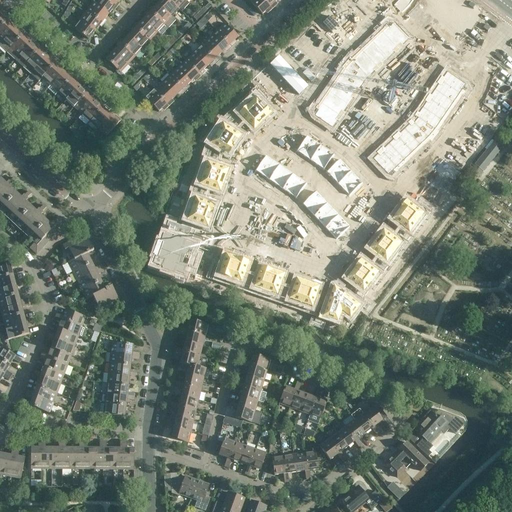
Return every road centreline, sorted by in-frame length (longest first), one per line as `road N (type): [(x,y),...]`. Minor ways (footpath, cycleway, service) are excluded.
road 1 (residential): [(294,115),(343,145),(389,198),(335,270),(228,235),(253,160)]
road 2 (tertiary): [(147,433),(157,346),(101,237),(94,203)]
road 3 (residential): [(206,468),(238,340),(288,355),(302,376),(331,387)]
road 4 (residential): [(0,409),(47,314),(30,262),(0,233)]
road 5 (residential): [(339,481),(402,427),(386,405),(331,387)]
road 6 (residential): [(147,433),(35,425),(23,439),(0,435)]
